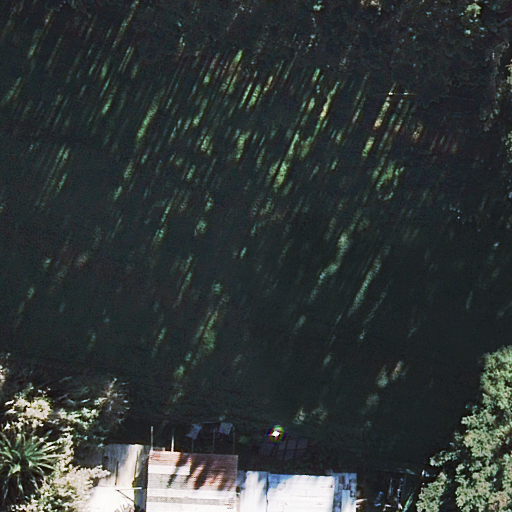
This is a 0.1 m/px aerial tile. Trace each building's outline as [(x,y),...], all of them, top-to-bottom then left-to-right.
[(136,511),(139,466),(158,467),(159,455),(45,450),(42,511),(136,511)] [(158,467),(139,466),(136,511),(224,511),(226,480),(226,471),(158,467)] [(460,511),(463,479),(421,476),(418,511),(460,511)] [(263,481),(226,480),(224,511),(324,511),(326,488),(322,488),(263,485),(263,481)] [(323,482),(322,488),(326,488),(324,511),(347,511),(349,483),(323,482)]
